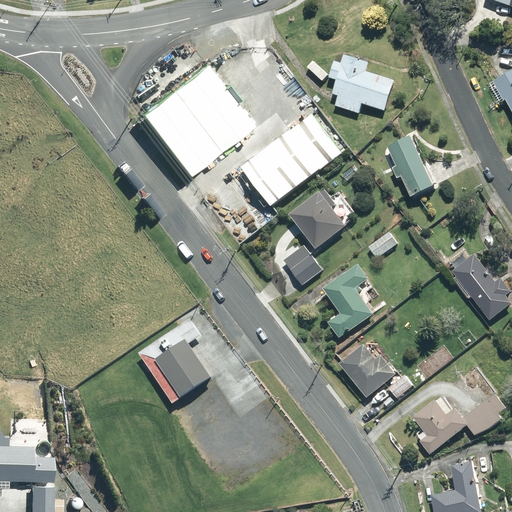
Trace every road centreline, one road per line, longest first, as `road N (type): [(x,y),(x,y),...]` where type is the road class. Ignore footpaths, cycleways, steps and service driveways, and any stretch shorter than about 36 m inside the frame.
road 1 (residential): [(391,511),(343,437),(119,154)]
road 2 (residential): [(418,0),(511,197)]
road 3 (residential): [(119,154),(39,53),(35,35)]
road 4 (residential): [(119,154),(113,116),(120,81),(160,26)]
road 5 (primary): [(35,35),(160,26)]
